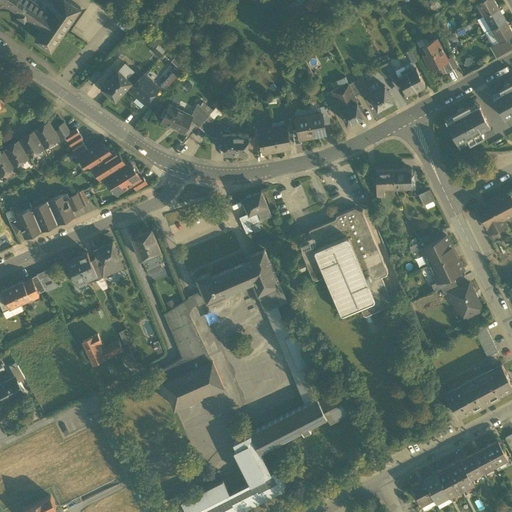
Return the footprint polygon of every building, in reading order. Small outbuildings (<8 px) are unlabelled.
[(35,38),(51,49),(80,7),(70,0),(67,0),(57,14),(53,11),(36,0),(1,0),(19,12),(18,14),(25,19),(27,17),(42,27),(35,38)] [(60,0),(53,11),(57,14),(67,0),(60,0)] [(478,0),(477,1),(484,14),(499,6),(494,0),(478,0)] [(506,19),(499,6),(484,14),(491,27),(506,19)] [(511,33),(511,29),(506,19),(491,27),(499,40),(499,41),(507,36),(511,33)] [(491,27),(485,31),(493,44),(499,40),(491,27)] [(511,46),(507,36),(499,41),(499,40),(493,44),(491,45),(497,56),(511,48),(511,46)] [(419,47),(430,68),(438,64),(438,63),(441,61),(441,62),(448,59),(447,58),(437,38),(419,47)] [(407,51),(412,61),(418,58),(413,48),(407,51)] [(448,59),(453,68),(458,65),(453,55),(447,58),(448,59)] [(441,62),(446,72),(453,68),(448,59),(441,62)] [(390,60),(384,63),(390,73),(395,70),(390,60)] [(390,73),(384,63),(378,66),(383,76),(390,73)] [(410,66),(405,68),(417,90),(423,87),(422,85),(425,83),(416,66),(411,69),(410,66)] [(102,87),(115,99),(132,81),(118,68),(102,87)] [(417,90),(405,68),(401,70),(403,73),(397,76),(406,93),(409,92),(410,94),(417,90)] [(87,80),(91,84),(101,73),(96,69),(87,80)] [(145,102),(159,87),(144,73),(130,89),(138,96),(138,95),(145,102)] [(355,80),(363,95),(369,92),(371,91),(363,76),(355,80)] [(349,84),(354,95),(360,92),(355,80),(349,84)] [(511,109),(511,81),(500,88),(502,92),(511,109)] [(337,102),(340,108),(356,101),(354,95),(349,84),(348,83),(332,90),(337,102)] [(369,92),(377,108),(393,100),(384,84),(371,91),(369,92)] [(324,94),(330,105),(337,102),(332,90),(324,94)] [(504,118),(511,113),(511,109),(502,92),(493,97),(504,118)] [(363,116),(356,101),(340,108),(347,123),(363,116)] [(177,127),(184,131),(191,117),(185,114),(186,112),(170,104),(170,102),(169,102),(161,120),(162,120),(163,119),(178,126),(177,127)] [(191,117),(200,125),(207,116),(210,113),(198,103),(191,117)] [(479,104),(470,109),(481,130),(491,125),(479,104)] [(322,111),(324,124),(330,122),(329,115),(323,105),(320,105),(321,111),(322,111)] [(447,122),(458,143),(467,138),(470,143),(484,136),(481,130),(470,109),(468,105),(453,114),(455,118),(447,122)] [(321,111),(309,114),(313,134),(326,132),(324,124),(322,111),(321,111)] [(313,134),(309,114),(296,116),(298,128),(300,137),(300,136),(313,134)] [(211,135),(217,135),(218,124),(207,116),(200,125),(211,135)] [(48,120),(34,129),(44,146),(58,137),(59,137),(54,130),(48,120)] [(59,124),(60,126),(65,134),(70,131),(64,121),(59,124)] [(285,125),(273,127),(277,148),(289,146),(287,135),(285,125)] [(65,135),(65,134),(60,126),(54,130),(59,137),(58,137),(60,140),(66,137),(65,135)] [(66,137),(68,140),(80,132),(76,127),(70,131),(65,134),(65,135),(66,137)] [(264,151),(277,148),(273,127),(260,129),(262,140),(264,151)] [(254,129),(256,141),(262,140),(260,129),(260,128),(254,129)] [(298,128),(292,129),(293,134),(295,143),(301,142),(300,136),(300,137),(298,128)] [(24,135),(19,138),(29,155),(31,154),(32,155),(43,149),(42,147),(44,146),(34,129),(27,133),(26,132),(23,134),(24,135)] [(224,151),(247,152),(249,133),(229,132),(229,129),(223,129),(223,136),(223,140),(225,141),(224,151)] [(68,140),(71,145),(83,137),(80,132),(68,140)] [(71,145),(74,150),(84,144),(81,139),(83,138),(83,137),(71,145)] [(3,148),(4,149),(14,165),(29,155),(19,138),(3,148)] [(101,178),(106,175),(126,163),(118,152),(117,153),(114,148),(111,150),(107,145),(105,146),(102,140),(87,149),(79,154),(79,155),(84,164),(89,161),(91,165),(87,168),(97,163),(100,168),(96,170),(101,178)] [(87,149),(84,144),(74,150),(72,151),(76,157),(79,155),(79,154),(87,149)] [(0,172),(0,173),(14,165),(4,149),(0,152),(0,172)] [(126,163),(106,175),(101,178),(102,179),(107,176),(117,192),(132,182),(140,177),(130,161),(126,163)] [(411,167),(393,168),(394,186),(412,185),(411,167)] [(394,186),(393,168),(376,168),(376,186),(377,186),(377,195),(384,195),(384,186),(394,186)] [(132,182),(136,189),(147,182),(142,175),(140,177),(132,182)] [(77,191),(78,192),(83,204),(88,201),(83,188),(77,191)] [(418,193),(423,204),(433,199),(428,188),(418,193)] [(258,208),(262,218),(272,214),(263,190),(245,197),(250,211),(258,208)] [(482,212),(492,231),(505,224),(501,218),(511,212),(511,197),(509,191),(484,203),(487,209),(482,212)] [(65,192),(48,199),(58,221),(74,214),(72,209),(67,197),(65,192)] [(78,192),(72,195),(78,206),(83,204),(78,192)] [(72,209),(78,206),(72,195),(67,197),(72,209)] [(48,199),(32,206),(41,228),(58,221),(48,199)] [(487,209),(484,203),(479,206),(482,212),(487,209)] [(341,312),(343,313),(367,302),(370,309),(373,310),(391,302),(392,299),(382,274),(386,272),(387,269),(362,209),(354,205),(336,213),(334,220),(324,224),(321,232),(314,235),(312,234),(301,239),(300,241),(302,245),(303,246),(302,248),(301,249),(306,262),(307,262),(312,275),(317,278),(325,274),(341,312)] [(41,228),(32,206),(15,214),(16,216),(22,230),(25,236),(41,228)] [(11,207),(5,209),(9,218),(14,216),(11,207)] [(246,226),(248,230),(257,227),(250,211),(241,215),(246,226)] [(9,220),(16,233),(22,230),(16,216),(9,220)] [(132,236),(141,258),(161,250),(152,228),(132,236)] [(422,247),(430,263),(455,251),(446,234),(431,242),(421,246),(422,247)] [(410,246),(413,251),(422,247),(421,246),(431,242),(429,236),(410,246)] [(98,248),(104,262),(119,256),(113,240),(97,247),(98,248)] [(254,279),(259,291),(280,282),(265,247),(257,251),(252,253),(245,256),(247,260),(212,274),(210,270),(198,275),(203,289),(207,297),(208,299),(254,279)] [(95,257),(99,265),(104,262),(98,248),(92,250),(95,257)] [(164,257),(161,250),(141,258),(144,265),(164,257)] [(77,255),(86,276),(96,272),(91,259),(87,251),(77,255)] [(438,280),(438,281),(448,276),(463,268),(455,251),(430,263),(438,280)] [(86,276),(77,255),(67,260),(76,280),(86,276)] [(124,266),(119,256),(104,262),(99,265),(101,270),(103,275),(124,266)] [(95,257),(91,259),(96,272),(101,270),(99,265),(95,257)] [(50,267),(37,273),(44,286),(56,280),(50,267)] [(98,277),(96,272),(86,276),(88,281),(98,277)] [(45,288),(44,286),(37,273),(31,277),(32,277),(39,292),(45,288)] [(86,276),(76,280),(79,285),(88,281),(86,276)] [(435,289),(440,286),(451,281),(448,276),(438,281),(438,280),(432,283),(435,289)] [(28,281),(25,283),(31,295),(33,294),(34,297),(39,295),(38,292),(39,292),(32,277),(31,277),(27,280),(28,281)] [(31,296),(31,295),(25,283),(24,281),(23,279),(13,284),(21,301),(31,296)] [(455,279),(451,281),(440,286),(444,295),(450,292),(449,291),(459,287),(455,279)] [(462,317),(463,319),(483,309),(478,299),(477,299),(474,292),(475,292),(469,281),(459,287),(449,291),(450,292),(453,299),(455,299),(464,316),(462,317)] [(287,298),(280,282),(259,291),(266,307),(277,303),(287,298)] [(12,284),(2,289),(10,306),(21,301),(13,284),(12,284)] [(0,303),(3,310),(10,306),(2,289),(0,289),(0,303)] [(191,304),(207,297),(203,289),(188,299),(191,304)] [(188,314),(191,304),(188,299),(166,313),(181,347),(195,340),(201,338),(188,314)] [(23,307),(21,301),(10,306),(3,310),(5,315),(23,307)] [(277,303),(266,307),(307,403),(315,399),(317,398),(304,366),(299,368),(286,336),(291,334),(277,303)] [(475,329),(488,356),(498,350),(485,324),(475,329)] [(121,331),(125,341),(131,338),(127,329),(121,331)] [(286,336),(299,368),(304,366),(311,363),(298,331),(291,334),(286,336)] [(105,348),(101,349),(98,342),(102,340),(98,332),(83,339),(94,362),(103,358),(108,355),(105,348)] [(113,353),(123,348),(119,340),(109,345),(113,353)] [(204,360),(195,340),(181,347),(187,358),(161,370),(164,378),(204,360)] [(108,355),(113,353),(109,345),(105,348),(108,355)] [(123,348),(129,360),(134,357),(128,345),(123,348)] [(211,356),(204,360),(164,378),(163,378),(174,405),(224,383),(212,356),(211,356)] [(511,385),(511,381),(502,363),(493,368),(494,369),(487,373),(486,370),(461,384),(462,386),(455,389),(454,387),(447,391),(446,391),(452,401),(459,414),(480,403),(481,405),(492,400),(491,397),(511,385)] [(16,376),(18,380),(25,377),(17,364),(11,367),(15,376),(16,376)] [(0,383),(0,390),(5,401),(24,391),(18,380),(16,376),(15,376),(0,383)] [(439,392),(445,405),(452,401),(446,391),(447,391),(445,389),(439,392)] [(252,430),(252,431),(261,449),(303,428),(304,431),(311,428),(309,425),(327,416),(331,422),(349,413),(338,390),(319,399),(318,397),(317,398),(315,399),(307,403),(252,430)] [(235,447),(251,480),(252,481),(266,474),(266,473),(272,470),(271,470),(261,449),(252,431),(234,440),(238,446),(235,447)] [(499,439),(486,446),(496,463),(508,457),(499,439)] [(486,446),(474,452),(483,470),(496,463),(486,446)] [(474,452),(461,459),(471,476),(483,470),(474,452)] [(461,459),(449,465),(460,486),(461,489),(470,484),(468,482),(472,480),(471,476),(461,459)] [(449,465),(437,472),(447,492),(449,495),(457,491),(456,488),(460,486),(449,465)] [(278,467),(271,470),(272,470),(266,473),(266,474),(252,481),(251,480),(230,490),(223,478),(181,499),(187,511),(202,511),(206,510),(207,511),(235,511),(288,486),(278,467)] [(437,472),(424,478),(434,496),(436,501),(445,496),(444,493),(447,492),(437,472)] [(422,502),(434,496),(424,478),(412,485),(422,502)] [(47,511),(45,507),(49,505),(50,508),(56,505),(51,494),(27,506),(30,511),(47,511)] [(363,511),(368,508),(364,503),(355,511),(363,511)]
